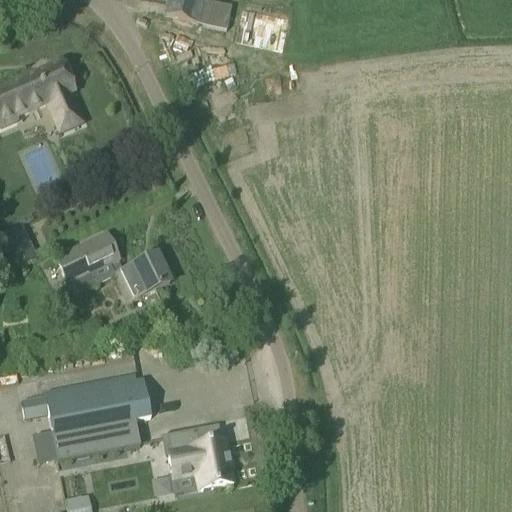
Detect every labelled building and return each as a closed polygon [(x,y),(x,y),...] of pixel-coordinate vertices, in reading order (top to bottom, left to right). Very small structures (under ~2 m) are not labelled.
[(166,0),(163,18),(203,30),(225,34),(230,11),(210,7),(210,0),(166,0)] [(240,10),(233,42),(278,52),(285,20),(240,10)] [(0,89),(0,130),(17,123),(16,120),(46,108),(59,137),(82,126),(69,97),(75,94),(61,63),(0,89)] [(34,261),(19,231),(0,240),(0,246),(12,272),(34,261)] [(105,238),(55,262),(73,300),(114,281),(127,307),(168,287),(155,258),(122,275),(116,263),(117,262),(105,238)] [(44,403),(20,407),(23,423),(47,419),(56,466),(139,450),(133,425),(149,422),(142,383),(44,402),(44,403)] [(232,488),(224,444),(220,445),(198,449),(195,433),(167,439),(170,456),(166,457),(167,464),(171,483),(195,479),(198,494),(232,488)] [(89,511),(87,499),(64,504),(65,511),(89,511)]
